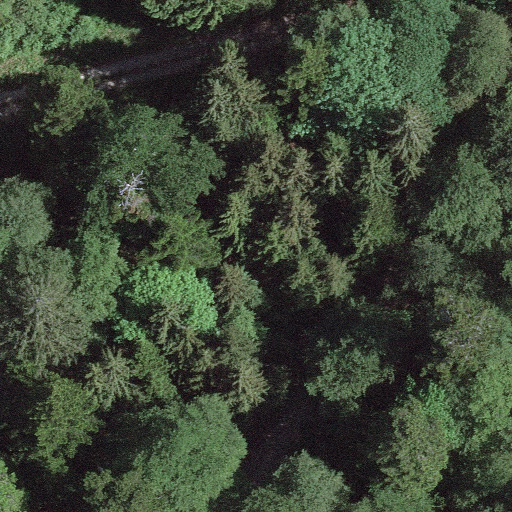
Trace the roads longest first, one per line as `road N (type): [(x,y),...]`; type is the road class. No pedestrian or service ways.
road 1 (track): [(227,511),(511,106)]
road 2 (track): [(417,0),(0,113)]
